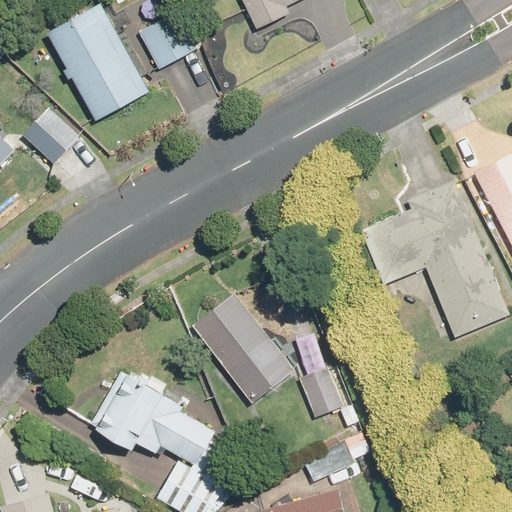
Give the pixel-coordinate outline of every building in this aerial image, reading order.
[(247,0),(261,28),(295,12),(292,6),(304,0),(247,0)] [(56,30),(101,119),(153,92),(108,3),(56,30)] [(145,30),(164,66),(200,47),(181,11),(145,30)] [(53,107),(28,135),(59,163),(84,136),(53,107)] [(0,171),(23,147),(0,124),(0,171)] [(511,154),(480,171),(511,233),(511,154)] [(511,307),(460,180),(412,200),(416,208),(379,223),(401,277),(432,265),(461,336),(511,315),(511,307)] [(241,292),(199,325),(260,403),(302,370),(241,292)] [(337,364),(305,376),(320,416),(352,404),(337,364)] [(126,371),(96,422),(141,449),(145,442),(163,452),(167,444),(201,463),(199,467),(185,460),(164,497),(189,511),(213,511),(220,505),(241,476),(233,451),(217,441),(222,431),(186,410),(189,406),(171,395),(172,393),(137,373),(135,376),(126,371)] [(357,404),(345,409),(351,425),(363,421),(357,404)] [(353,511),(347,487),(270,508),(270,511),(353,511)] [(7,511),(126,511),(125,507),(104,511),(59,511),(54,493),(6,506),(7,511)]
